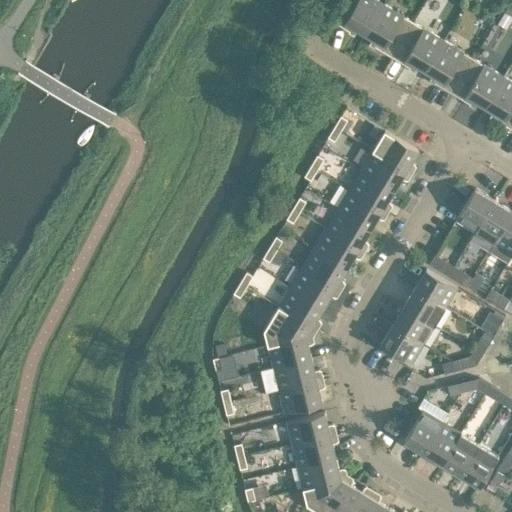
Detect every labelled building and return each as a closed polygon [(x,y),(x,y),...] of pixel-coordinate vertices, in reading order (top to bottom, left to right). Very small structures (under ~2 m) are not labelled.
[(379,0),(343,0),(332,19),(351,31),(358,29),(367,34),(385,4),(379,0)] [(376,39),(377,46),(394,57),(415,22),(385,4),(367,34),(376,39)] [(511,15),(505,11),(498,23),(507,28),(511,19),(511,15)] [(411,67),(418,64),(426,70),(444,39),(415,22),(394,57),(411,67)] [(435,75),(436,82),(453,93),(474,57),(444,39),(426,70),(435,75)] [(470,103),(477,101),(486,106),(504,76),(474,57),(453,93),(470,103)] [(495,111),(496,118),(511,128),(511,80),(504,76),(486,106),(495,111)] [(348,119),(341,115),(335,125),(341,129),(348,119)] [(328,136),(335,140),(341,129),(335,125),(328,136)] [(418,149),(385,128),(373,149),(411,172),(416,163),(411,161),(418,149)] [(401,177),(406,180),(411,172),(373,149),(361,168),(395,188),(401,177)] [(324,158),(318,154),(311,164),(318,168),(324,158)] [(305,175),(311,179),(318,168),(311,164),(305,175)] [(392,202),(388,200),(395,188),(361,168),(349,188),(387,211),(392,202)] [(475,187),(456,218),(476,230),(495,199),(475,187)] [(378,216),(382,219),(387,211),(349,188),(337,207),(371,227),(378,216)] [(306,200),(300,196),(293,207),(300,211),(306,200)] [(494,241),(511,211),(511,209),(495,199),(476,230),(494,241)] [(287,218),(293,222),(300,211),(293,207),(287,218)] [(371,227),(337,207),(326,226),(364,250),(369,241),(364,239),(371,227)] [(507,261),(511,253),(511,211),(494,241),(489,250),(507,261)] [(354,255),(359,258),(364,250),(326,226),(314,246),(347,266),(354,255)] [(283,239),(276,235),(270,246),(276,250),(283,239)] [(263,257),(270,261),(276,250),(270,246),(263,257)] [(345,280),(341,278),(347,266),(314,246),(302,265),(340,289),(345,280)] [(445,260),(440,268),(449,274),(454,266),(445,260)] [(331,294),(335,297),(340,289),(302,265),(290,285),(324,305),(331,294)] [(458,286),(427,267),(415,287),(446,305),(458,286)] [(253,275),(246,271),(240,282),(246,286),(253,275)] [(463,271),(458,279),(467,285),(468,285),(473,277),(463,271)] [(476,290),(481,282),(473,277),(468,285),(467,285),(476,290)] [(233,293),(240,297),(246,286),(240,282),(233,293)] [(321,319),(317,317),(324,305),(290,285),(278,305),(317,327),(321,319)] [(404,305),(435,324),(446,305),(415,287),(404,305)] [(501,294),(496,302),(504,307),(510,299),(501,294)] [(306,334),(312,335),(317,327),(278,305),(264,328),(268,344),(306,334)] [(392,323),(424,342),(435,324),(404,305),(392,323)] [(495,332),(503,319),(490,312),(483,324),(495,332)] [(381,343),(412,362),(424,342),(392,323),(381,343)] [(494,334),(486,329),(474,348),(483,353),(494,334)] [(314,343),(312,335),(306,334),(268,344),(274,366),(311,356),(309,344),(314,343)] [(225,342),(216,344),(218,354),(227,351),(225,342)] [(452,360),(454,369),(476,363),(483,353),(474,348),(470,355),(452,360)] [(213,358),(216,370),(223,368),(220,356),(213,358)] [(320,368),(315,369),(311,356),(274,366),(279,388),(322,378),(320,368)] [(442,362),(444,372),(454,369),(452,360),(442,362)] [(319,388),(324,387),(322,378),(279,388),(285,411),(323,401),(319,388)] [(470,389),(468,379),(458,382),(460,391),(470,389)] [(448,384),(450,394),(460,391),(458,382),(448,384)] [(491,383),(486,392),(495,397),(500,389),(491,383)] [(228,387),(221,389),(224,401),(231,400),(228,387)] [(500,389),(495,397),(504,403),(509,394),(500,389)] [(227,414),(234,412),(231,400),(224,401),(227,414)] [(423,408),(404,439),(424,451),(443,420),(423,408)] [(333,423),(328,424),(325,410),(287,420),(292,442),(336,432),(333,423)] [(443,420),(424,451),(442,462),(461,431),(443,420)] [(461,431),(442,462),(461,474),(480,442),(461,431)] [(333,443),(338,441),(336,432),(292,442),(298,464),(336,455),(333,443)] [(242,442),(234,443),(237,456),(244,454),(242,442)] [(480,485),(499,454),(480,442),(461,474),(480,485)] [(503,459),(511,464),(511,462),(511,452),(508,450),(503,459)] [(240,468),(247,466),(244,454),(237,456),(240,468)] [(346,474),(344,467),(339,468),(336,455),(298,464),(303,487),(342,477),(346,474)] [(497,469),(492,478),(500,483),(505,474),(497,469)] [(322,511),(333,511),(351,484),(354,479),(346,474),(342,477),(303,487),(307,503),(322,511)] [(365,486),(362,490),(351,484),(333,511),(360,511),(373,491),(365,486)] [(248,500),(255,498),(252,486),(245,488),(248,500)] [(379,500),(381,496),(373,491),(360,511),(386,511),(390,507),(379,500)]
